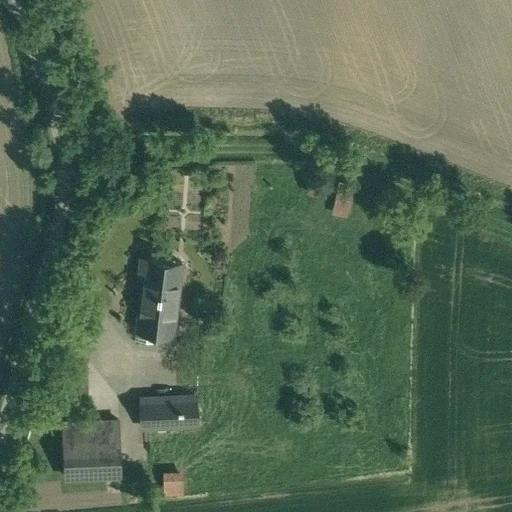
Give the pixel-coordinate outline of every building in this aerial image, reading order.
[(345,216),(351,182),(333,179),(327,213),(345,216)] [(181,262),(141,258),(139,279),(143,280),(138,321),(157,323),(156,331),(173,333),(181,262)] [(195,395),(139,399),(141,428),(197,424),(195,395)] [(119,439),(63,441),(65,478),(105,476),(120,475),(119,439)] [(158,470),(159,494),(179,494),(178,469),(158,470)] [(120,475),(105,476),(106,496),(121,495),(120,475)]
